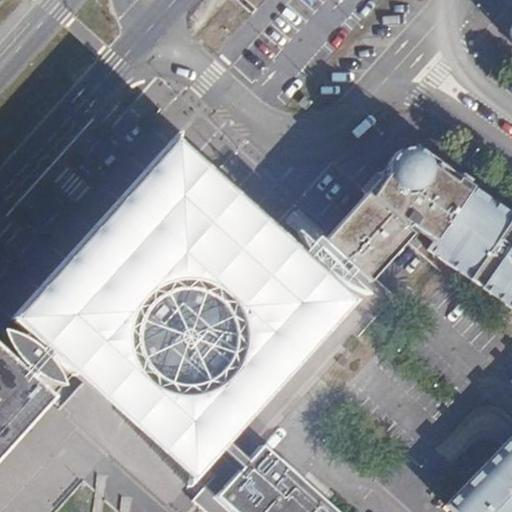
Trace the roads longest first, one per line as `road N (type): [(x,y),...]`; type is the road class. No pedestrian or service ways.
road 1 (residential): [(0,264),(186,65)]
road 2 (residential): [(186,65),(310,153),(366,104)]
road 3 (primary): [(0,196),(148,31)]
road 4 (residential): [(366,104),(418,103),(511,157)]
road 5 (residential): [(511,112),(472,81),(441,18)]
